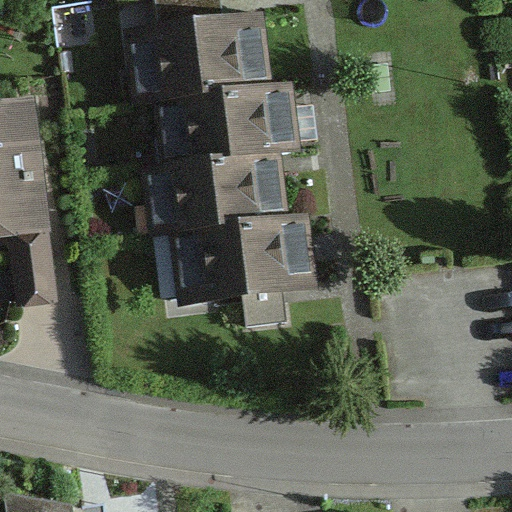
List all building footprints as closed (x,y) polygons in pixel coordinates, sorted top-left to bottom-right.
[(162,108),(265,96),(257,27),(135,41),(143,110),(162,108)] [(170,172),(270,160),(297,157),(290,93),(265,96),(162,108),(170,172)] [(38,106),(0,110),(0,232),(15,230),(26,315),(63,311),(38,106)] [(159,239),(175,237),(278,225),(270,160),(170,172),(151,174),(159,239)] [(302,223),(278,225),(175,237),(183,307),(310,292),(302,223)]
